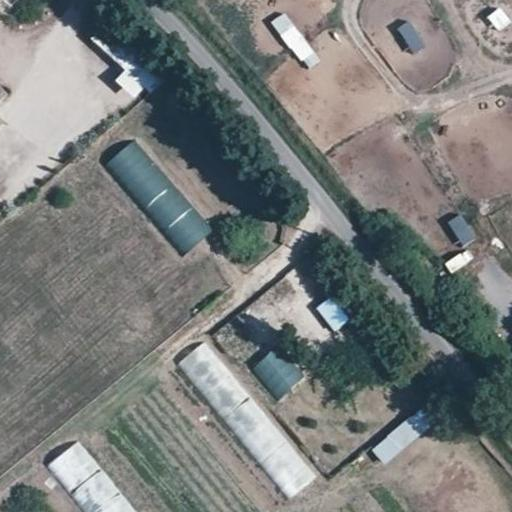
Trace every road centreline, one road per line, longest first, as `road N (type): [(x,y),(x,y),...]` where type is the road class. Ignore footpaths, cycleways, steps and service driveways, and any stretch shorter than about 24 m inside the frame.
road 1 (unclassified): [(511,434),(148,0)]
road 2 (unknown): [(129,0),(98,53),(74,49),(51,32),(0,62)]
